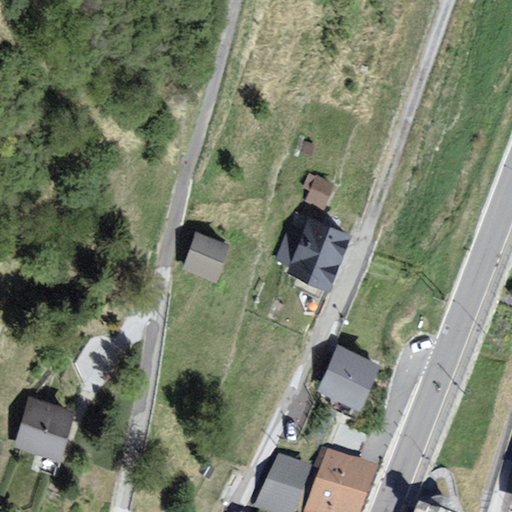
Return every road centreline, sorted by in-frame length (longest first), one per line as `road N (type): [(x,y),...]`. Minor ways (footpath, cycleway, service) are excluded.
road 1 (residential): [(238,511),(347,294),(451,0)]
road 2 (unclassified): [(120,511),(202,131)]
road 3 (tertiary): [(384,511),(511,180)]
road 4 (track): [(202,131),(237,0)]
